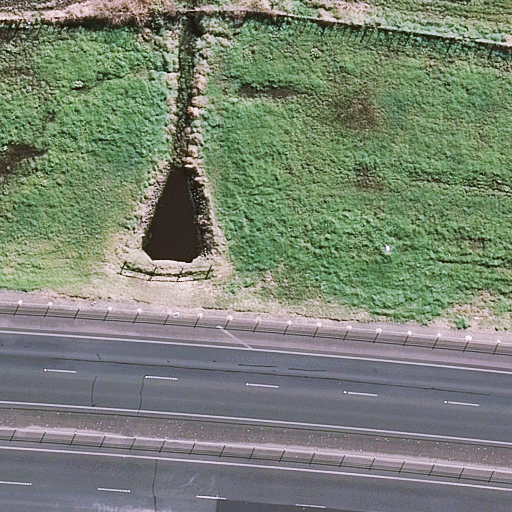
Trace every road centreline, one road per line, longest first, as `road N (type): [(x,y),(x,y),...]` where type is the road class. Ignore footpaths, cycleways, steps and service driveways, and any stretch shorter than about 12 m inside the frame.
road 1 (motorway): [(511,494),(0,451)]
road 2 (motorway): [(0,370),(511,409)]
